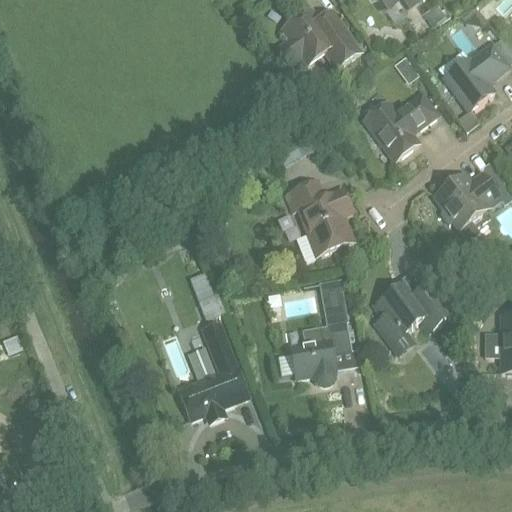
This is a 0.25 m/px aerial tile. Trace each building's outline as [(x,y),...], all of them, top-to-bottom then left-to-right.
[(438,2),(420,13),(433,33),(451,21),(438,2)] [(292,68),(302,61),(305,66),(323,53),(337,74),(362,57),(333,16),(319,26),(311,14),(283,34),(290,45),(280,52),(292,68)] [(424,55),(413,50),(410,58),(421,63),(424,55)] [(470,116),(495,98),(487,88),(509,72),(492,50),(471,66),(470,64),(445,83),(470,116)] [(379,66),(371,54),(363,60),(371,72),(379,66)] [(397,119),(394,116),(388,108),(364,126),(395,167),(419,149),(411,138),(418,133),(419,135),(438,120),(422,99),(397,119)] [(462,191),(458,185),(435,202),(444,215),(439,219),(447,228),(451,225),(459,235),(511,197),(500,183),(491,190),(482,179),(471,188),(470,185),(462,191)] [(345,195),(331,200),(324,203),(317,187),(287,198),(294,216),(298,214),(310,245),(315,243),(321,260),(354,247),(344,221),(353,218),(345,195)] [(305,349),(291,352),(292,359),(295,379),(296,383),(315,380),(319,389),(327,390),(333,386),(334,377),(336,376),(333,360),(352,356),(347,327),(349,327),(341,285),(319,288),(327,331),(322,332),(325,346),(307,349),(305,349)] [(390,349),(406,338),(421,326),(430,338),(455,319),(432,288),(416,300),(410,299),(400,285),(385,296),(388,301),(374,311),(384,325),(376,331),(390,349)] [(454,287),(446,293),(457,306),(464,300),(454,287)] [(205,321),(225,313),(219,298),(214,300),(199,306),(205,321)] [(502,340),(501,362),(501,378),(505,378),(507,380),(511,380),(511,321),(502,321),(502,340)] [(228,421),(224,412),(248,403),(236,373),(231,360),(219,330),(204,336),(221,379),(180,395),(192,425),(205,419),(209,429),(228,421)] [(17,340),(3,346),(9,359),(23,353),(17,340)] [(55,455),(41,424),(24,432),(38,463),(55,455)]
